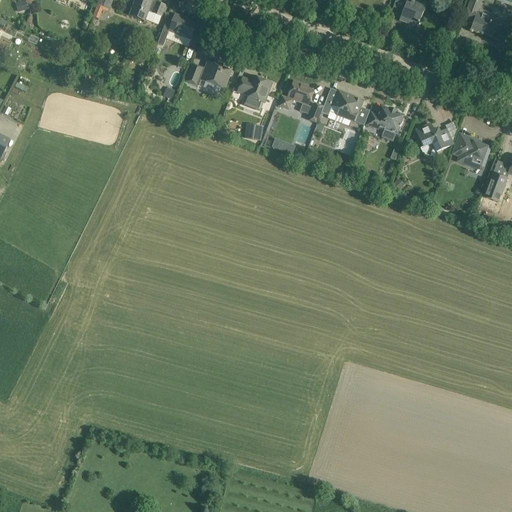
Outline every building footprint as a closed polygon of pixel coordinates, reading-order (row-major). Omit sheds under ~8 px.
[(108,12),(112,0),(98,0),(93,17),(99,19),(102,10),(108,12)] [(162,16),(165,7),(152,2),(152,0),(134,0),(129,15),(145,21),(150,9),(153,10),(152,12),(162,16)] [(399,21),(417,28),(425,6),(416,3),(417,0),(395,0),(393,8),(403,11),(399,21)] [(489,16),(490,13),(479,9),(482,0),(470,0),(463,21),(472,24),(470,30),(508,44),(511,33),(511,21),(509,20),(508,24),(489,16)] [(26,1),(15,3),(18,13),(28,10),(26,1)] [(191,40),(196,25),(183,20),(184,18),(175,15),(169,31),(191,40)] [(163,46),(168,34),(162,32),(157,44),(163,46)] [(218,63),(217,63),(208,60),(204,70),(192,65),(185,83),(198,88),(200,83),(224,91),(231,72),(217,66),(218,63)] [(264,105),(269,92),(266,90),(269,83),(254,77),(252,82),(243,78),(238,92),(247,95),(246,98),(264,105)] [(300,112),(305,113),(308,106),(314,91),(308,89),(308,87),(294,81),(287,98),(282,96),(278,107),(289,112),(293,100),(303,104),(300,112)] [(173,101),(177,91),(167,87),(163,96),(173,101)] [(355,123),(360,111),(363,101),(345,95),(345,94),(337,91),(334,100),(329,98),(327,97),(323,107),(321,113),(323,114),(328,116),(327,120),(348,127),(350,122),(355,123)] [(317,125),(321,113),(323,107),(314,103),(312,107),(309,115),(307,120),(317,125)] [(398,134),(404,116),(397,114),(397,112),(389,109),(388,110),(381,108),(378,116),(371,114),(367,127),(374,130),(375,127),(398,134)] [(263,127),(247,124),(244,139),(261,142),(263,127)] [(453,145),(446,130),(440,133),(438,129),(433,131),(430,124),(416,131),(423,147),(432,143),(437,153),(453,145)] [(486,161),(490,149),(476,144),(477,141),(469,138),(468,141),(459,137),(452,155),(460,158),(458,163),(470,167),(472,164),(481,167),(484,160),(486,161)] [(287,144),(284,153),(292,156),(296,147),(287,144)] [(501,195),(507,179),(492,174),(486,189),(501,195)] [(405,185),(399,179),(391,186),(398,192),(405,185)] [(476,195),(480,196),(482,194),(483,190),(480,188),(477,188),(475,190),(474,193),(476,195)]
